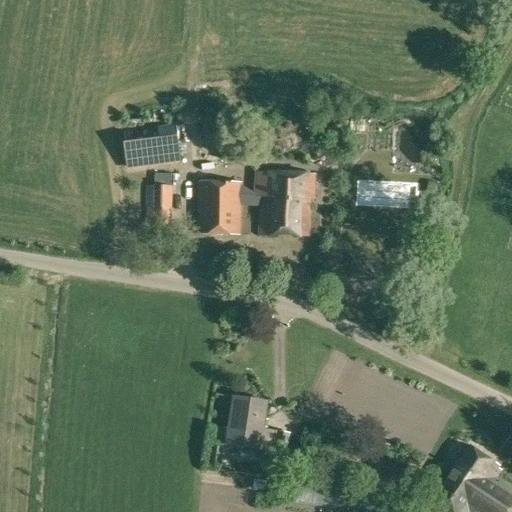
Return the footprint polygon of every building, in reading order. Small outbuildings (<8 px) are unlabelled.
[(138,145),(126,146),(127,157),(129,167),(172,162),(169,134),(157,136),(158,145),(138,148),(138,145)] [(313,198),(313,175),(255,173),(254,197),(260,197),(259,236),(309,237),(309,198),(313,198)] [(239,235),(240,183),(198,182),(197,234),(239,235)] [(146,186),(146,226),(171,226),(171,186),(170,186),(154,186),(146,186)] [(287,455),(289,435),(262,430),(266,403),(233,398),(226,445),(258,449),(257,457),(271,459),(272,453),(287,455)] [(358,475),(362,454),(301,440),(297,461),(358,475)] [(511,511),(511,486),(497,476),(500,471),(497,469),(498,466),(470,447),(432,504),(445,511),(511,511)] [(255,489),(270,488),(269,477),(255,478),(255,489)] [(337,510),(340,494),(295,488),(293,505),(337,510)]
